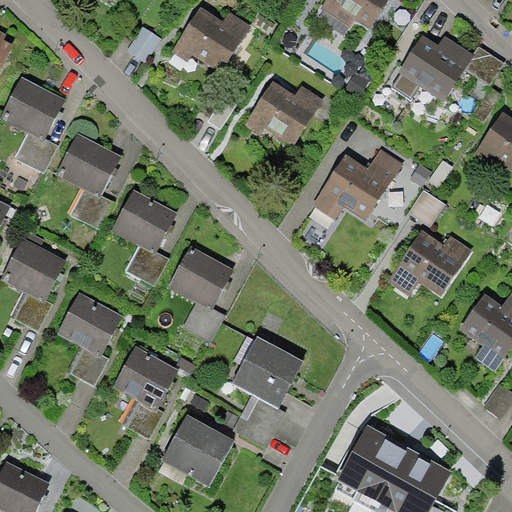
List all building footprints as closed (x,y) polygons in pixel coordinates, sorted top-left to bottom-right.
[(326,0),(320,11),(324,12),(351,28),(353,23),(368,30),(388,0),(326,0)] [(219,25),(199,12),(172,53),(189,65),(192,58),(220,77),(251,30),(227,14),(219,25)] [(159,39),(141,28),(127,50),(146,62),(159,39)] [(0,66),(11,44),(0,38),(0,66)] [(444,54),(421,38),(387,88),(411,105),(421,90),(442,104),(473,59),(451,43),(444,54)] [(367,83),(354,74),(345,89),(358,97),(367,83)] [(62,102),(18,79),(0,112),(0,122),(29,138),(18,159),(45,173),(58,147),(43,139),(62,102)] [(503,95),(476,79),(460,107),(486,123),(503,95)] [(322,104),(299,88),(297,92),(293,97),(271,84),(243,125),(259,136),(264,131),(292,147),(322,104)] [(511,118),(502,112),(476,151),(511,174),(511,118)] [(116,159),(73,137),(53,176),(84,192),(71,216),(99,231),(113,203),(98,195),(116,159)] [(402,166),(379,151),(366,172),(343,157),(309,209),(312,212),(334,224),(343,209),(366,223),(402,166)] [(444,206),(423,191),(408,214),(418,220),(429,228),(444,206)] [(172,216),(130,192),(107,232),(139,250),(125,274),(153,289),(168,261),(152,251),(172,216)] [(471,253),(448,238),(441,248),(420,234),(386,285),(408,300),(418,285),(440,299),(471,253)] [(61,263),(20,243),(0,282),(26,295),(14,320),(37,332),(52,304),(43,299),(61,263)] [(234,272),(186,246),(163,288),(195,306),(184,326),(211,340),(224,317),(213,311),(234,272)] [(511,346),(511,288),(500,306),(484,295),(459,330),(483,346),(473,360),(493,374),(511,346)] [(121,319),(76,294),(54,334),(83,351),(71,373),(93,385),(108,358),(102,354),(121,319)] [(304,362),(257,336),(232,383),(252,394),(279,409),(304,362)] [(177,373),(132,349),(110,390),(136,404),(123,427),(148,440),(163,413),(157,410),(166,393),(177,373)] [(287,413),(279,409),(252,394),(232,430),(267,450),(287,413)] [(233,444),(184,418),(160,462),(209,488),(233,444)] [(410,461),(376,426),(359,442),(350,432),(331,451),(321,477),(343,485),(349,468),(375,495),(410,461)] [(33,511),(48,483),(1,460),(0,461),(0,511),(33,511)]
